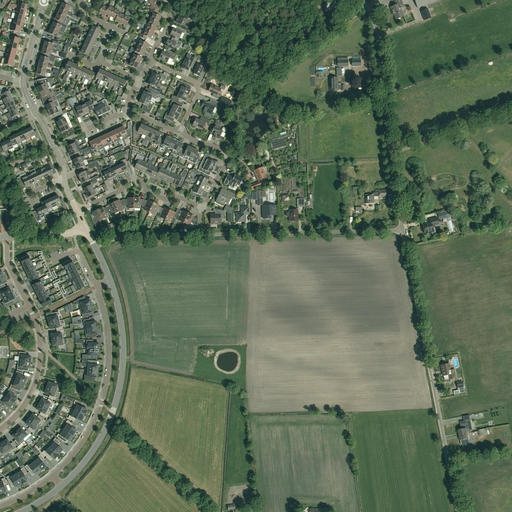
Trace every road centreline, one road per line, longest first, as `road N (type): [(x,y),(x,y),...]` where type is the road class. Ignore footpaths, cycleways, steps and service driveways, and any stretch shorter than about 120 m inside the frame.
road 1 (unclassified): [(457,511),(402,230)]
road 2 (unclassified): [(402,230),(375,30),(359,0)]
road 3 (tertiary): [(61,485),(101,436),(118,388),(120,317),(109,279)]
road 4 (residential): [(6,237),(9,267),(40,346),(34,385),(0,428)]
road 5 (residential): [(53,476),(88,433),(106,388),(109,339),(96,285)]
road 6 (residential): [(77,210),(133,177),(166,200),(176,196),(202,208)]
